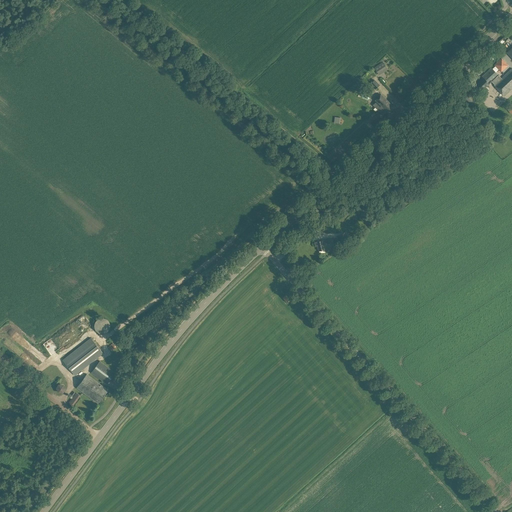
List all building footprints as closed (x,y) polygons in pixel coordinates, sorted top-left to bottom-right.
[(501,59),(495,65),(501,71),(507,65),(501,59)] [(387,69),(383,62),(374,67),(379,74),(387,69)] [(511,68),(501,78),(491,68),(482,76),(483,78),(489,84),(492,81),(495,85),(494,85),(504,95),(511,87),(511,68)] [(480,91),(483,95),(488,90),(485,87),(489,84),(483,78),(477,84),(482,90),(480,91)] [(371,83),(377,88),(380,84),(374,79),(371,83)] [(373,105),(377,109),(378,109),(381,106),(382,107),(388,101),(381,94),(375,100),(377,102),(373,105)] [(377,109),(380,112),(383,108),(388,113),(394,107),(388,101),(382,107),(381,106),(378,109),(377,109)] [(478,133),(481,138),(489,132),(486,128),(478,133)] [(339,236),(344,243),(349,240),(347,237),(349,236),(346,231),(339,236)] [(314,242),(315,246),(318,246),(319,251),(325,249),(325,247),(333,245),(332,238),(322,241),(322,240),(314,242)] [(108,321),(107,320),(107,319),(106,319),(104,318),(103,318),(102,318),(100,318),(99,319),(98,319),(97,320),(96,321),(95,322),(95,323),(95,324),(95,325),(95,327),(95,328),(95,329),(96,330),(97,331),(98,332),(100,333),(101,333),(102,333),(103,333),(104,333),(105,333),(107,332),(108,331),(109,330),(109,329),(110,328),(110,326),(110,324),(110,323),(109,322),(108,321)] [(63,360),(75,375),(103,353),(91,338),(63,360)] [(91,372),(107,384),(115,373),(100,361),(91,372)] [(77,388),(98,403),(108,390),(87,374),(77,388)] [(56,388),(62,393),(67,387),(61,382),(56,388)] [(68,403),(72,406),(80,396),(76,393),(68,403)]
